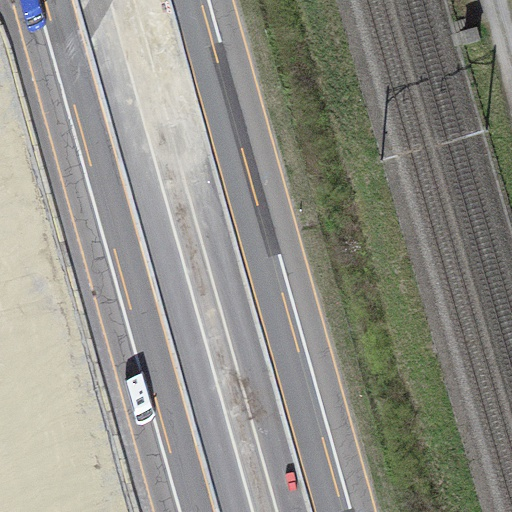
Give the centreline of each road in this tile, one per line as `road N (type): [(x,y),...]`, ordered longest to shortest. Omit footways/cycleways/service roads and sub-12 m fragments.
road 1 (motorway): [(75,0),(218,511)]
road 2 (motorway): [(314,511),(171,0)]
